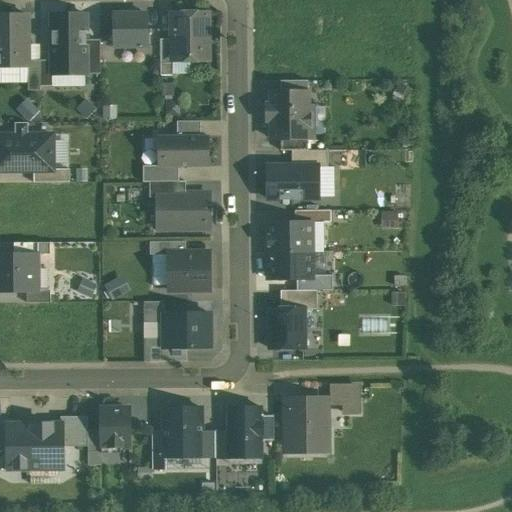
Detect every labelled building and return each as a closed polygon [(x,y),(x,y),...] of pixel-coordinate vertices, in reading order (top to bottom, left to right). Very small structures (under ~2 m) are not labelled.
[(208,60),(207,13),(171,14),(172,40),(172,61),(208,60)] [(27,15),(0,15),(0,67),(28,67),(28,61),(27,15)] [(85,15),(52,15),(52,61),(52,75),(86,74),(86,41),(85,15)] [(114,47),(148,47),(147,15),(113,15),(114,47)] [(100,74),(100,40),(86,41),(86,74),(100,74)] [(172,40),(160,40),(160,76),(172,76),(172,61),(172,40)] [(40,87),(40,61),(28,61),(28,67),(28,91),(40,91),(40,87)] [(52,75),(52,61),(40,61),(40,87),(52,87),(52,75)] [(307,81),(280,81),(280,93),(307,93),(307,81)] [(163,84),(163,97),(173,97),(173,84),(163,84)] [(280,93),(270,93),(270,105),(266,105),(266,121),(271,121),(271,139),(280,139),(308,139),(312,139),(312,107),(307,107),(307,93),(280,93)] [(16,112),(30,116),(34,105),(20,101),(16,112)] [(116,108),(103,108),(103,120),(116,120),(116,108)] [(200,136),(200,122),(177,122),(177,136),(200,136)] [(27,135),(27,123),(14,123),(14,135),(0,135),(0,171),(33,171),(53,171),(53,170),(52,135),(27,135)] [(177,136),(157,137),(157,166),(157,167),(178,167),(209,167),(208,136),(204,136),(200,136),(177,136)] [(308,151),(308,139),(280,139),(280,151),(308,151)] [(292,152),(292,167),(318,167),(328,166),(328,152),(292,152)] [(178,167),(157,167),(157,166),(142,166),(143,182),(149,182),(178,182),(178,167)] [(268,199),(318,198),(318,167),(292,167),(268,167),(268,199)] [(69,183),(69,170),(53,170),(53,171),(33,171),(33,183),(69,183)] [(178,182),(149,182),(149,198),(157,198),(157,194),(185,194),(185,182),(178,182)] [(185,194),(157,194),(157,198),(157,230),(209,229),(209,194),(185,194)] [(329,211),(295,211),(295,223),(311,223),(330,222),(329,211)] [(398,213),(382,214),(382,228),(398,228),(398,213)] [(311,252),(311,223),(295,223),(268,223),(268,253),(311,252)] [(185,242),(149,242),(149,255),(151,255),(167,255),(167,254),(185,254),(185,242)] [(49,243),(13,243),(13,255),(33,255),(50,255),(49,243)] [(311,252),(268,253),(269,279),(296,279),(311,279),(311,276),(311,252)] [(210,289),(209,254),(192,254),(185,254),(167,254),(167,255),(167,286),(167,289),(168,290),(210,289)] [(13,255),(0,255),(0,291),(26,291),(33,291),(33,288),(37,288),(37,269),(33,269),(33,255),(13,255)] [(167,255),(151,255),(152,286),(167,286),(167,255)] [(296,279),(297,291),(316,291),(332,290),(332,276),(311,276),(311,279),(296,279)] [(130,291),(123,278),(105,287),(112,301),(130,291)] [(78,293),(90,299),(96,286),(84,280),(78,293)] [(50,291),(26,291),(26,304),(50,304),(50,291)] [(297,291),(280,291),(280,309),(304,309),(304,310),(316,310),(316,291),(297,291)] [(392,294),(392,306),(404,307),(404,295),(392,294)] [(164,302),(145,302),(145,315),(163,315),(163,314),(164,314),(164,302)] [(280,309),(268,309),(269,349),(305,348),(304,310),(304,309),(280,309)] [(164,314),(163,314),(163,315),(163,348),(186,348),(210,347),(210,314),(164,314)] [(186,362),(186,348),(163,348),(150,348),(150,362),(186,362)] [(357,412),(357,387),(332,387),(332,400),(344,400),(345,412),(357,412)] [(324,402),(287,402),(288,449),(324,449),(324,402)] [(261,417),(261,407),(227,408),(227,432),(228,458),(261,457),(261,441),(261,417)] [(201,433),(201,408),(163,408),(163,432),(164,457),(165,457),(201,457),(201,433)] [(129,447),(129,409),(100,409),(100,429),(100,447),(129,447)] [(273,441),(273,416),(261,417),(261,441),(273,441)] [(61,425),(61,447),(87,447),(87,430),(87,417),(61,417),(61,425)] [(61,425),(8,426),(8,440),(8,469),(61,468),(61,447),(61,425)] [(100,447),(100,429),(87,430),(87,447),(87,452),(100,452),(100,447)] [(164,457),(163,432),(151,432),(152,468),(165,468),(165,457),(164,457)] [(228,458),(227,432),(215,432),(215,433),(216,457),(216,458),(228,458)] [(215,433),(201,433),(201,457),(216,457),(215,433)] [(0,468),(8,469),(8,440),(0,440),(0,468)] [(101,465),(100,452),(87,452),(88,465),(101,465)]
